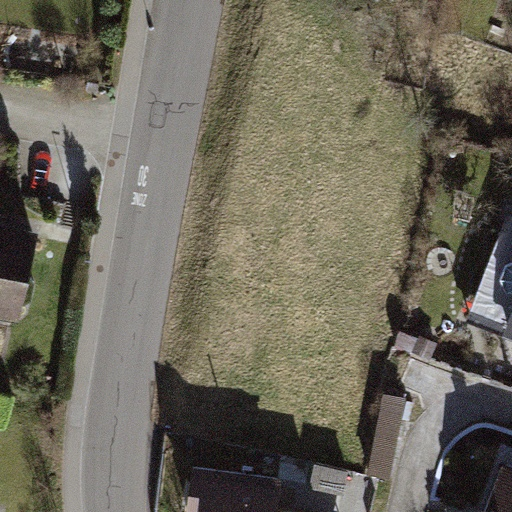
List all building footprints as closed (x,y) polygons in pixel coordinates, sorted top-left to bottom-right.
[(511,336),(511,217),(472,322),(511,336)] [(0,233),(0,313),(11,316),(25,239),(0,233)] [(384,389),(362,471),(388,475),(406,396),(384,389)] [(511,511),(511,461),(501,457),(480,511),(511,511)] [(299,511),(302,483),(196,459),(187,508),(203,511),(299,511)] [(349,469),(316,460),(310,487),(321,490),(345,496),(349,469)]
